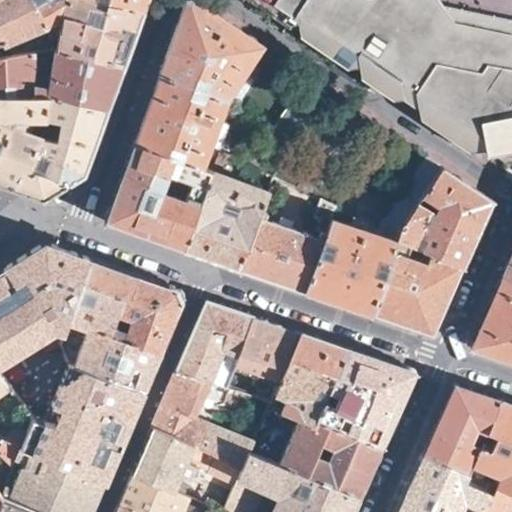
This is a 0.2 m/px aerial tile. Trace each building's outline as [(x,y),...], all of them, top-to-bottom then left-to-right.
[(32,0),(0,0),(0,55),(2,55),(0,47),(0,43),(46,24),(32,0)] [(32,0),(46,24),(60,19),(62,0),(32,0)] [(132,34),(141,9),(106,0),(62,0),(60,19),(56,48),(122,64),(132,34)] [(106,0),(141,9),(144,0),(106,0)] [(184,0),(172,34),(171,37),(158,74),(228,98),(258,54),(263,47),(197,0),(184,0)] [(246,0),(244,6),(270,16),(276,0),(246,0)] [(511,31),(454,20),(383,0),(304,0),(286,25),(319,47),(330,54),(339,61),(352,70),(360,64),(364,78),(379,88),(393,97),(404,93),(423,107),(424,118),(472,150),(476,149),(489,146),(492,154),(511,149),(511,31)] [(56,48),(51,48),(47,84),(46,94),(106,107),(114,85),(122,64),(56,48)] [(34,50),(2,55),(0,55),(0,94),(30,94),(31,84),(34,50)] [(229,98),(238,104),(268,60),(258,54),(228,98),(229,98)] [(132,142),(210,170),(214,158),(205,156),(228,98),(158,74),(143,114),(132,142)] [(272,127),(293,141),(330,91),(307,77),(272,127)] [(30,94),(46,94),(47,84),(31,84),(30,94)] [(42,198),(70,180),(30,164),(39,136),(22,131),(23,120),(43,121),(46,94),(30,94),(0,94),(0,183),(9,186),(42,198)] [(30,164),(70,180),(76,176),(83,171),(106,107),(46,94),(43,121),(56,121),(55,138),(39,136),(30,164)] [(205,156),(214,158),(216,159),(238,104),(229,98),(228,98),(205,156)] [(182,247),(210,170),(132,142),(115,189),(104,219),(142,233),(144,234),(182,247)] [(208,257),(239,267),(259,208),(270,182),(272,178),(260,174),(256,185),(221,173),(225,162),(216,159),(214,158),(210,170),(182,247),(208,257)] [(405,195),(415,201),(419,195),(440,165),(430,159),(423,168),(418,174),(416,179),(405,195)] [(465,182),(440,165),(419,195),(435,206),(476,233),(483,216),(491,199),(465,182)] [(270,182),(259,208),(266,211),(269,212),(280,185),(270,182)] [(337,302),(371,314),(392,253),(397,240),(394,239),(399,223),(415,201),(405,195),(401,192),(373,232),(329,218),(326,222),(323,232),(302,290),(337,302)] [(317,218),(326,222),(329,218),(333,206),(317,199),(311,216),(317,218)] [(416,249),(427,254),(461,267),(468,251),(476,233),(435,206),(431,212),(415,201),(399,223),(394,239),(397,240),(408,245),(416,229),(421,232),(417,237),(421,239),(416,249)] [(259,208),(239,267),(270,278),(302,290),(323,232),(319,230),(316,237),(262,219),(266,211),(259,208)] [(313,228),(319,230),(323,232),(326,222),(317,218),(313,228)] [(58,341),(66,321),(91,256),(71,249),(46,241),(19,257),(0,269),(0,373),(8,383),(32,411),(25,432),(18,448),(104,480),(110,464),(123,434),(143,388),(74,360),(74,362),(72,365),(63,362),(58,341)] [(511,247),(510,253),(502,271),(511,275),(511,247)] [(392,253),(371,314),(398,324),(430,335),(443,307),(461,267),(427,254),(424,261),(392,253)] [(91,256),(66,321),(81,327),(90,325),(115,334),(119,324),(113,323),(117,313),(122,315),(138,272),(118,265),(91,256)] [(511,275),(502,271),(484,312),(469,345),(505,357),(511,358),(511,275)] [(119,324),(115,334),(158,352),(166,334),(182,296),(175,285),(156,278),(138,272),(122,315),(128,317),(124,327),(119,324)] [(194,321),(174,368),(209,382),(222,350),(235,356),(251,311),(230,304),(205,295),(194,321)] [(274,319),(251,311),(235,356),(223,387),(226,389),(234,391),(238,379),(247,383),(252,370),(257,372),(252,385),(262,389),(258,400),(267,405),(272,394),(300,328),(274,319)] [(154,363),(158,352),(115,334),(90,325),(81,327),(70,358),(74,362),(74,360),(143,388),(154,363)] [(328,338),(300,328),(272,394),(282,398),(276,412),(294,419),(312,427),(316,418),(321,405),(325,395),(346,345),(328,338)] [(382,357),(346,345),(325,395),(334,398),(330,409),(321,405),(316,418),(337,426),(343,411),(349,414),(346,419),(352,421),(348,431),(381,444),(397,409),(415,369),(382,357)] [(209,382),(174,368),(164,392),(150,426),(194,444),(192,448),(240,467),(247,450),(253,438),(196,415),(202,399),(209,382)] [(238,379),(234,391),(247,397),(258,400),(262,389),(252,385),(247,383),(238,379)] [(436,419),(422,451),(468,472),(471,465),(479,445),(469,440),(474,428),(485,432),(499,396),(479,389),(453,381),(436,419)] [(223,387),(209,382),(202,399),(210,402),(222,399),(226,389),(223,387)] [(493,484),(511,492),(511,400),(499,396),(485,432),(494,436),(488,449),(479,445),(471,465),(496,476),(493,484)] [(266,407),(267,405),(258,400),(247,397),(244,403),(264,411),(266,407)] [(238,418),(258,426),(264,411),(244,403),(238,418)] [(0,428),(0,436),(16,451),(18,448),(25,432),(8,418),(0,428)] [(337,426),(316,418),(312,427),(294,419),(276,461),(359,494),(370,469),(381,444),(348,431),(337,426)] [(194,444),(150,426),(138,454),(129,473),(172,492),(180,475),(196,482),(188,499),(218,511),(220,511),(240,467),(192,448),(194,444)] [(0,458),(10,468),(15,455),(0,440),(0,458)] [(10,468),(0,493),(47,511),(90,511),(94,503),(104,480),(18,448),(16,451),(15,455),(10,468)] [(240,467),(220,511),(250,511),(260,487),(277,494),(269,511),(350,511),(359,494),(276,461),(247,450),(240,467)] [(406,487),(394,511),(457,511),(463,500),(479,507),(487,489),(464,479),(468,472),(422,451),(406,487)] [(122,490),(117,504),(136,511),(180,511),(187,498),(172,492),(129,473),(122,490)] [(511,511),(511,492),(493,484),(489,482),(487,489),(479,507),(477,511),(511,511)] [(0,493),(0,511),(47,511),(0,493)]
